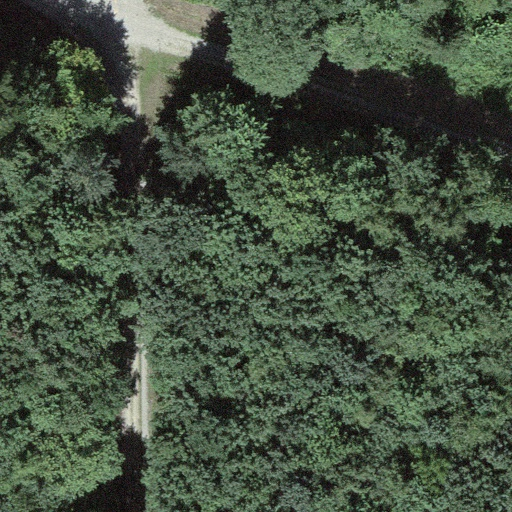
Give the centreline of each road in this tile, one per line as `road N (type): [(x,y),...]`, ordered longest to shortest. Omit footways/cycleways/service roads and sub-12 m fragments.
road 1 (track): [(130,0),(140,511)]
road 2 (track): [(511,158),(50,0)]
